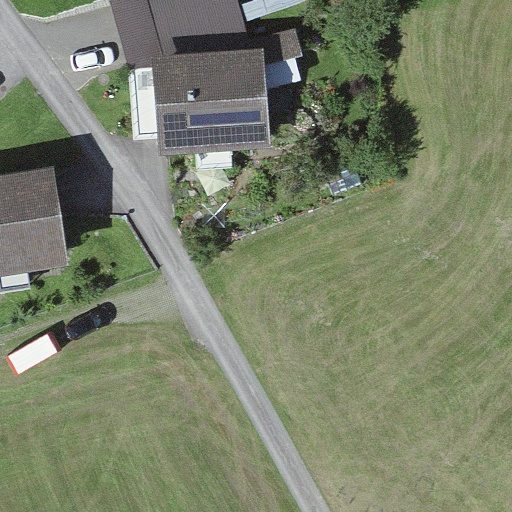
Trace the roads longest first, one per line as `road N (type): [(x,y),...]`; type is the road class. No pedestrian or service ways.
road 1 (track): [(310,511),(111,166),(0,16)]
road 2 (track): [(188,300),(0,352)]
